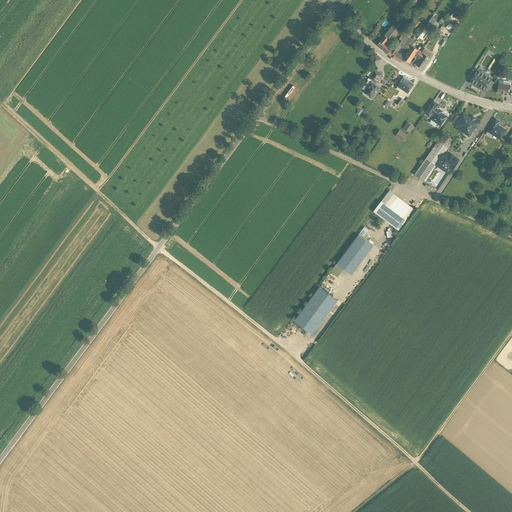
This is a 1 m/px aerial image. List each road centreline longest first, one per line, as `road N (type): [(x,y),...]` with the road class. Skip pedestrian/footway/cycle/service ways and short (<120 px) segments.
road 1 (track): [(0,104),(413,460)]
road 2 (unclassified): [(257,116),(0,460)]
road 3 (unclassified): [(511,236),(257,116)]
road 4 (track): [(358,511),(400,478),(511,336)]
road 5 (residential): [(511,109),(400,68),(336,11)]
road 6 (unclassified): [(336,11),(257,116)]
